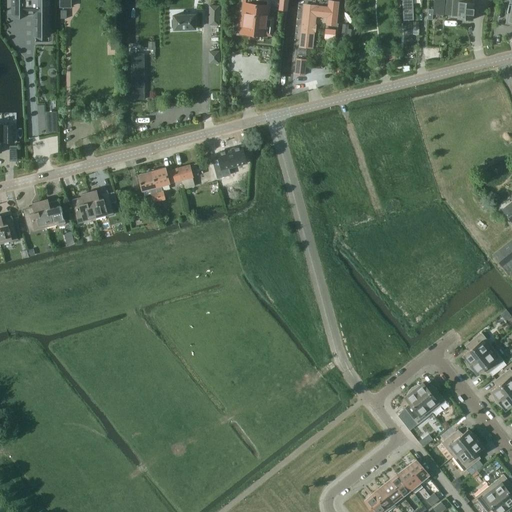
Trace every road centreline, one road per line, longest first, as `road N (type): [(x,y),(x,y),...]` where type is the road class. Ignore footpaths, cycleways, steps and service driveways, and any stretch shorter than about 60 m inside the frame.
road 1 (tertiary): [(0,186),(511,53)]
road 2 (unknown): [(91,162),(84,134),(70,121),(68,25),(78,0)]
road 3 (residential): [(511,455),(432,356)]
